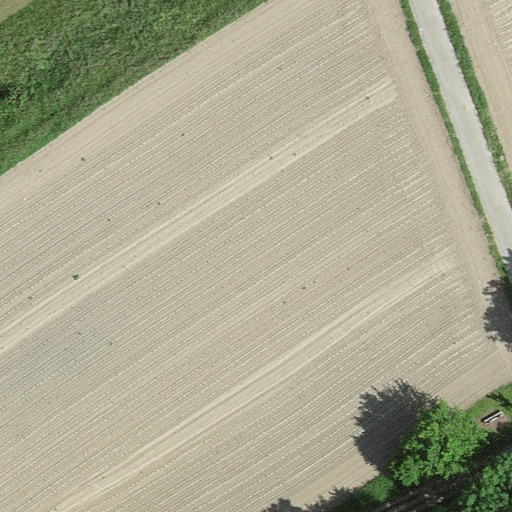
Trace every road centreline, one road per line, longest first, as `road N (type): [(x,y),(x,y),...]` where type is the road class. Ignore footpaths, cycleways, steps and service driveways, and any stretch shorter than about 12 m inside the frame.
road 1 (track): [(421,0),(511,245)]
road 2 (track): [(399,511),(511,453)]
